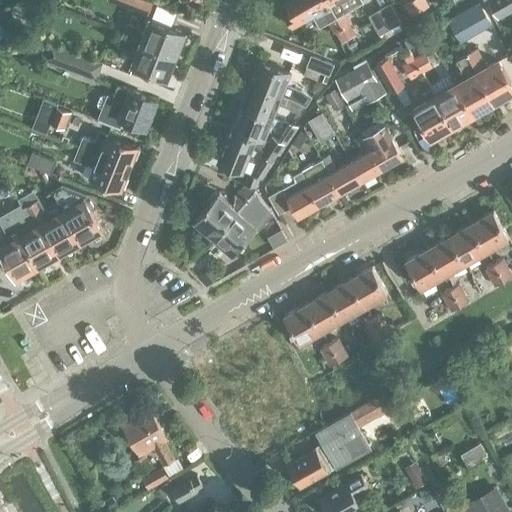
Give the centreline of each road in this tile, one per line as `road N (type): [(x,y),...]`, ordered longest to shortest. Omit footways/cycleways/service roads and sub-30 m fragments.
road 1 (unclassified): [(146,346),(511,137)]
road 2 (residential): [(146,346),(130,275),(133,239),(237,0)]
road 3 (residential): [(262,511),(197,431),(146,346)]
road 4 (unclassified): [(0,441),(146,346)]
